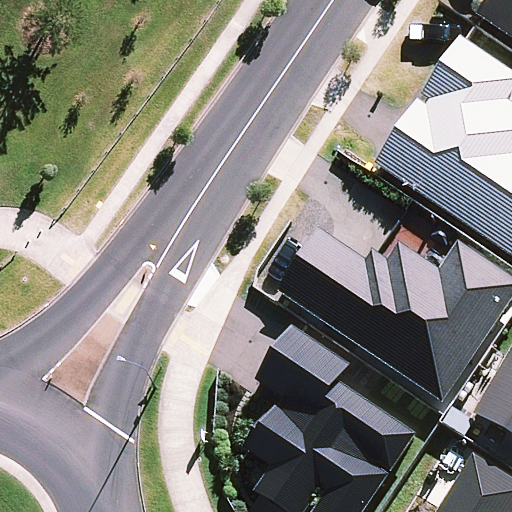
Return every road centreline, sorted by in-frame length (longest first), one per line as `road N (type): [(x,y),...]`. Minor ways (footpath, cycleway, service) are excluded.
road 1 (residential): [(182,222),(174,276),(88,481)]
road 2 (residential): [(182,222),(332,0)]
road 3 (residential): [(0,383),(132,253),(182,222)]
